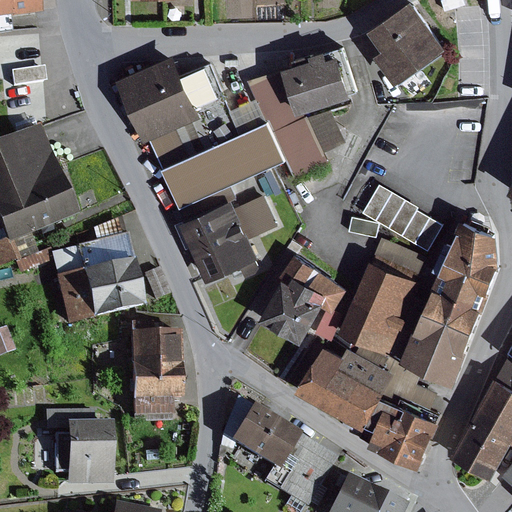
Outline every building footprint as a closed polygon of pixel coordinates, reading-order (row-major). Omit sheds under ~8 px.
[(0,0),(0,25),(37,20),(34,0),(0,0)] [(372,60),(393,89),(444,52),(410,4),(367,35),(380,54),(372,60)] [(356,94),(342,49),(291,63),(293,69),(281,72),(295,119),(304,116),(305,119),(331,111),(351,104),(348,96),(356,94)] [(171,58),(115,83),(142,144),(150,141),(198,119),(180,77),(171,58)] [(209,64),(180,77),(198,119),(150,141),(163,172),(160,173),(184,225),(238,204),(231,188),(287,163),(267,123),(240,136),(229,112),(209,64)] [(42,68),(10,73),(12,88),(45,83),(42,68)] [(295,119),(281,72),(248,82),(256,100),(267,123),(287,163),(295,180),(328,165),(324,154),(346,144),(331,111),(305,119),(304,116),(295,119)] [(256,100),(229,112),(240,136),(267,123),(256,100)] [(37,128),(0,143),(0,241),(1,244),(3,249),(30,238),(75,219),(37,128)] [(419,208),(379,185),(362,214),(379,224),(428,252),(443,226),(417,211),(419,208)] [(184,225),(178,228),(204,285),(258,261),(248,241),(278,227),(263,196),(239,207),(238,204),(184,225)] [(379,224),(351,218),(348,233),(376,238),(379,224)] [(427,303),(422,316),(470,337),(497,271),(496,240),(459,224),(455,235),(456,236),(427,303)] [(55,281),(65,329),(142,312),(125,236),(72,248),(78,276),(55,281)] [(3,249),(1,244),(0,243),(0,268),(36,255),(30,238),(3,249)] [(359,348),(355,355),(420,378),(452,390),(470,337),(422,316),(427,303),(415,298),(421,285),(416,283),(427,258),(382,239),(372,265),(369,264),(337,336),(359,348)] [(280,285),(258,324),(299,348),(321,309),(325,311),(332,315),(334,312),(347,292),(293,258),(276,282),(280,285)] [(343,316),(334,312),(332,315),(325,311),(313,334),(331,342),(343,316)] [(160,326),(127,327),(131,422),(143,421),(143,424),(171,423),(170,404),(180,403),(178,335),(160,335),(160,326)] [(5,329),(0,330),(0,358),(14,353),(5,329)] [(294,396),(362,434),(364,431),(373,435),(367,450),(417,473),(441,416),(431,411),(437,395),(417,386),(420,378),(355,355),(347,350),(341,361),(322,350),(294,396)] [(449,461),(489,484),(510,446),(511,447),(511,369),(511,367),(511,360),(509,358),(495,382),(493,381),(449,461)] [(229,443),(227,446),(270,472),(263,485),(306,510),(336,461),(235,400),(220,438),(229,443)] [(65,475),(65,487),(111,486),(110,426),(93,426),(93,412),(44,413),(45,431),(64,431),(64,437),(52,437),(53,476),(65,475)] [(511,464),(501,477),(511,486),(511,464)] [(342,481),(326,511),(402,511),(403,511),(342,481)]
